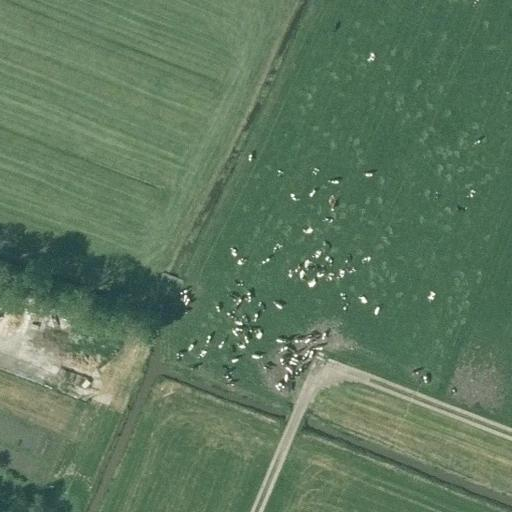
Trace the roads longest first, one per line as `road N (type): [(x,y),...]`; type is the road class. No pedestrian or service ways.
road 1 (track): [(257,511),(319,365),(511,439)]
road 2 (track): [(305,398),(184,292),(156,281)]
